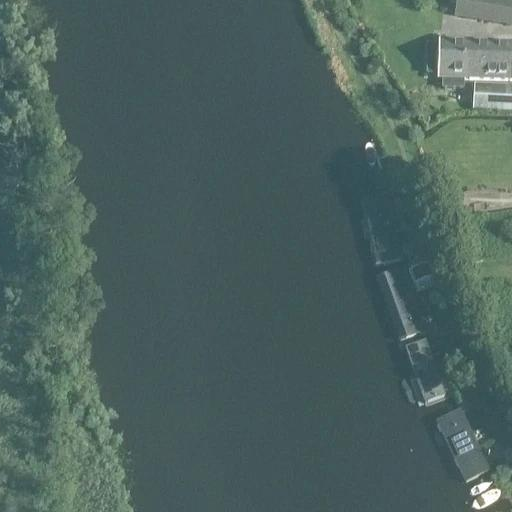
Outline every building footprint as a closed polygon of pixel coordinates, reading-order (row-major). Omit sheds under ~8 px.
[(456,0),(455,10),(454,19),(511,28),(511,6),(474,0),(456,0)] [(511,46),(439,45),(437,84),(442,84),(442,92),(464,92),(464,85),(511,86),(511,46)] [(423,85),(407,90),(410,98),(425,93),(423,85)] [(473,86),(473,110),(511,112),(511,88),(473,86)] [(455,185),(428,189),(438,224),(447,223),(447,222),(465,220),(455,185)] [(387,198),(363,203),(376,266),(400,261),(387,198)] [(440,237),(438,226),(438,225),(428,228),(430,239),(440,237)] [(417,284),(430,279),(426,266),(412,271),(417,284)] [(401,272),(378,281),(401,342),(424,334),(401,272)] [(470,330),(461,333),(465,346),(475,342),(470,330)] [(426,345),(407,352),(426,404),(445,397),(426,345)] [(459,412),(437,422),(447,444),(451,443),(458,457),(454,459),(465,482),(487,472),(459,412)] [(511,454),(509,449),(496,457),(506,473),(511,468),(511,454)]
